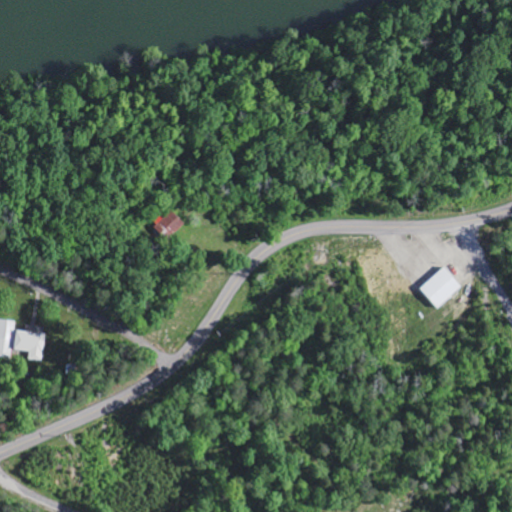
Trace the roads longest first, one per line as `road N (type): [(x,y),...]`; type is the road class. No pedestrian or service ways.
road 1 (tertiary): [(0,452),(156,376),(276,243),(455,223)]
road 2 (residential): [(0,270),(123,331),(170,364)]
